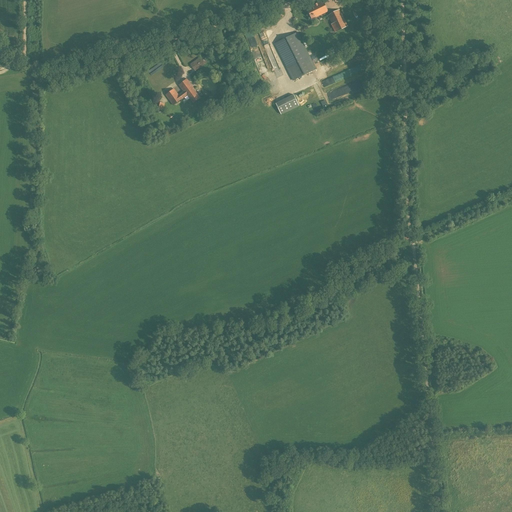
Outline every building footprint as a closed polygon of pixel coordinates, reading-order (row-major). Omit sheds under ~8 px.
[(307,9),(312,19),(328,11),(323,1),(307,9)] [(328,16),(331,22),(332,24),(331,24),(335,32),(347,26),(339,10),(328,16)] [(316,69),(310,57),(298,32),(275,44),(287,69),(292,79),(316,69)] [(202,56),(190,65),(195,71),(207,62),(202,56)] [(157,66),(149,70),(152,75),(164,67),(163,64),(158,68),(157,66)] [(323,80),(325,86),(352,76),(349,69),(323,80)] [(165,95),(173,106),(181,100),(187,95),(193,103),(200,98),(194,90),(195,90),(187,79),(178,85),(183,91),(178,95),(174,88),(165,95)] [(279,114),(298,107),(294,95),(275,102),(279,114)] [(154,109),(155,109),(153,113),(162,114),(163,110),(163,111),(165,103),(156,101),(154,109)]
